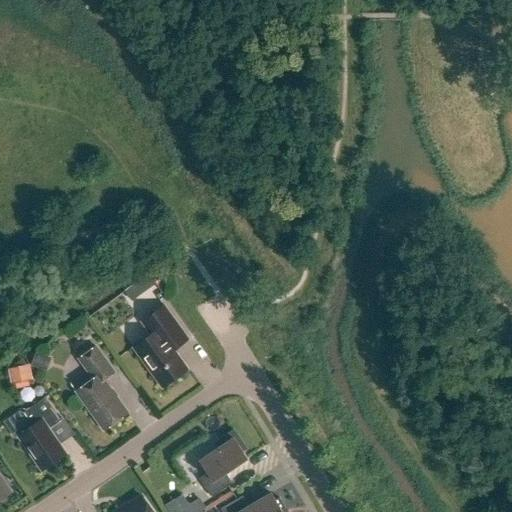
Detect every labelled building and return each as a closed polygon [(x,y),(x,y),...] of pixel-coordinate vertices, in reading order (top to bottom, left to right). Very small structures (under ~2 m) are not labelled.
[(156,284),(149,274),(144,278),(150,287),(156,284)] [(184,365),(174,350),(188,340),(164,306),(141,322),(150,335),(133,348),(162,389),(183,373),(184,365)] [(78,359),(93,379),(75,392),(103,431),(128,413),(104,380),(114,373),(96,347),(78,359)] [(34,364),(50,370),(55,357),(39,351),(34,364)] [(27,368),(11,371),(14,385),(30,382),(27,368)] [(20,412),(5,423),(16,439),(18,437),(41,471),(66,454),(49,430),(61,421),(45,398),(22,414),(20,412)] [(247,449),(234,430),(214,443),(218,449),(199,462),(207,474),(199,479),(211,498),(232,484),(225,473),(247,459),(243,452),(247,449)] [(0,500),(12,493),(0,475),(0,500)] [(168,505),(172,511),(204,511),(210,508),(203,497),(192,504),(185,494),(178,499),(178,498),(168,505)] [(286,511),(287,511),(279,498),(275,501),(271,494),(249,507),(242,497),(221,509),(222,511),(286,511)] [(120,511),(118,509),(114,511),(152,511),(142,497),(121,511),(120,511)]
